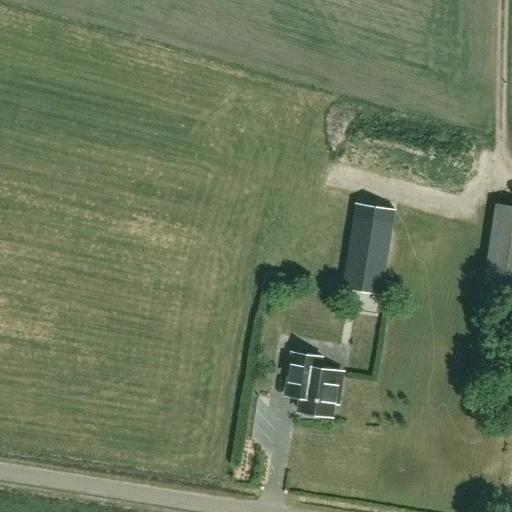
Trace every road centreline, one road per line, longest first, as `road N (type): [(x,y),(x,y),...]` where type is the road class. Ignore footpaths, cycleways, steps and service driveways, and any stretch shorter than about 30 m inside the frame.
road 1 (unclassified): [(259,511),(0,471)]
road 2 (track): [(497,145),(501,0)]
